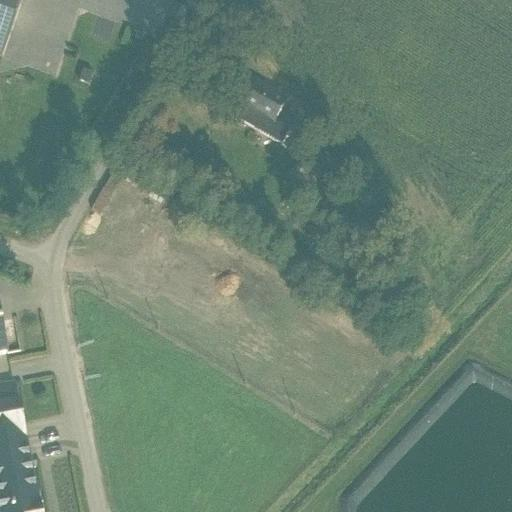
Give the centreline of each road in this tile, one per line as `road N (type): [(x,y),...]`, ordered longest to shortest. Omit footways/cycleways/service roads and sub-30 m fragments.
road 1 (unclassified): [(51,267),(123,127),(206,0)]
road 2 (unclassified): [(100,511),(51,267)]
